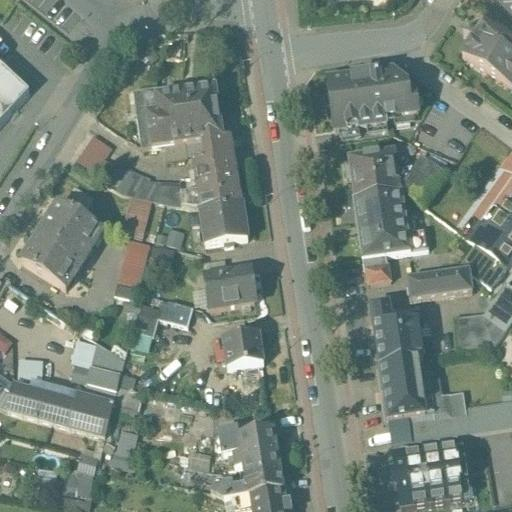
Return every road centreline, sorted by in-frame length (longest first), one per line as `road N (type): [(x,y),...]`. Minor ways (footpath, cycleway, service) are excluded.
road 1 (tertiary): [(343,511),(283,47)]
road 2 (residential): [(127,26),(0,225)]
road 3 (residential): [(402,36),(421,63),(511,131)]
